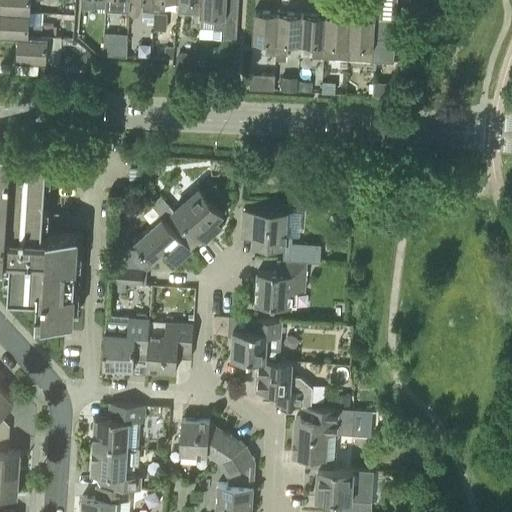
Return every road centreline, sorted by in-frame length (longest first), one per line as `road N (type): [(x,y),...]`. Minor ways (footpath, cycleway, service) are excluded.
road 1 (tertiary): [(511,135),(0,107)]
road 2 (residential): [(92,379),(94,187)]
road 3 (residential): [(202,385),(204,294),(232,236)]
road 4 (residential): [(269,481),(270,445),(261,425),(202,385)]
road 5 (residential): [(44,383),(52,415),(48,511)]
